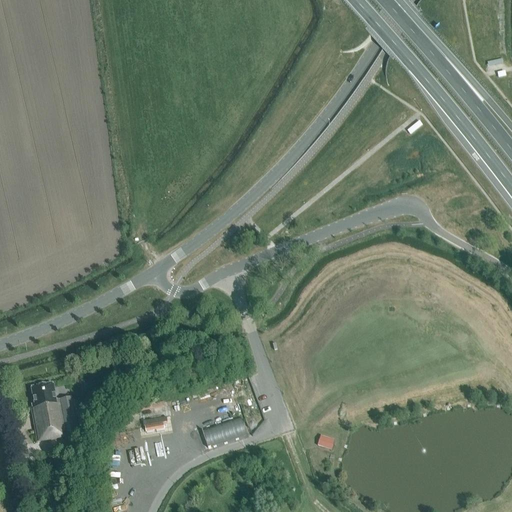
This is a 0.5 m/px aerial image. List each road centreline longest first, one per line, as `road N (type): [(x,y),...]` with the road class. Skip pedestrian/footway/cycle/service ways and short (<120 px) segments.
road 1 (tertiary): [(154,271),(291,157),(361,68),(400,0)]
road 2 (trunk): [(356,0),(511,187)]
road 3 (unclassified): [(226,271),(401,205),(417,208),(429,223)]
road 4 (trunk): [(511,150),(384,0)]
road 5 (tertiary): [(0,345),(154,271)]
road 6 (unclassified): [(226,271),(285,426)]
